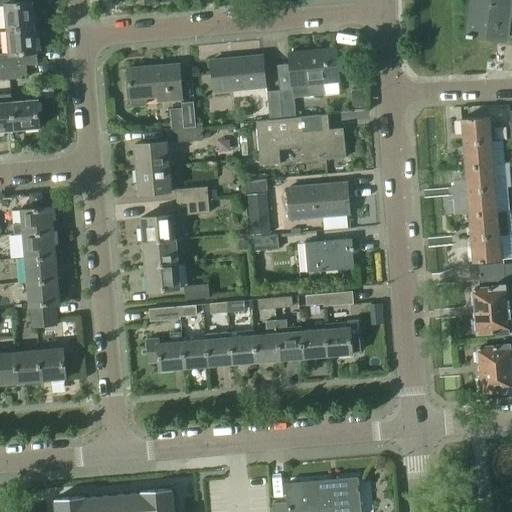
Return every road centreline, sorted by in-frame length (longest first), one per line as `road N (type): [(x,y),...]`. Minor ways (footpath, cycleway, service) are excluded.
road 1 (tertiary): [(416,426),(387,94)]
road 2 (residential): [(117,453),(416,426)]
road 3 (residential): [(90,44),(107,36),(384,11)]
road 4 (residential): [(117,453),(92,166)]
road 5 (residential): [(387,94),(511,89)]
road 6 (residential): [(92,166),(90,44)]
